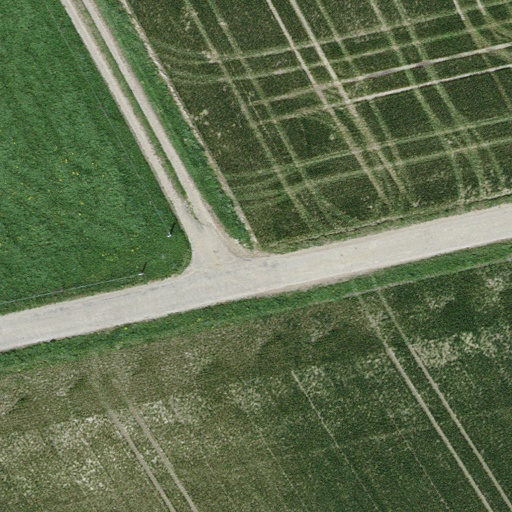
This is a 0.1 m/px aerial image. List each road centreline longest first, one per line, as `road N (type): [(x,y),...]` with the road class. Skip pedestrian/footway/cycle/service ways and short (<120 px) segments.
road 1 (unclassified): [(0,331),(511,220)]
road 2 (track): [(75,0),(227,283)]
